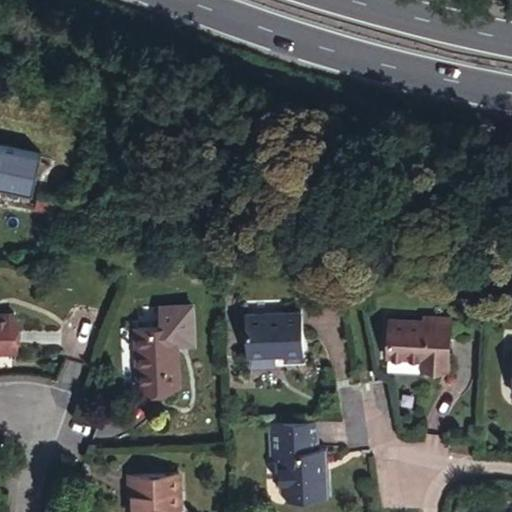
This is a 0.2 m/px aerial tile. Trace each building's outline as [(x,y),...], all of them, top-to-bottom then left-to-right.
[(57,71),(55,81),(81,87),(83,77),(57,71)] [(0,143),(0,188),(16,192),(17,189),(25,148),(0,143)] [(43,151),(25,148),(17,189),(36,193),(43,151)] [(68,203),(43,198),(39,213),(66,218),(68,203)] [(167,309),(142,310),(144,371),(181,371),(180,329),(199,329),(199,290),(167,290),(167,309)] [(25,313),(0,315),(0,354),(27,351),(25,313)] [(306,371),(302,319),(246,323),(248,368),(287,364),(287,373),(306,371)] [(454,321),(428,319),(428,326),(395,323),(391,359),(426,362),(425,368),(451,369),(454,321)] [(332,505),(331,456),(317,457),(317,425),(266,427),(267,459),(281,459),(280,468),(280,497),(291,506),(332,505)] [(281,459),(267,459),(267,469),(280,468),(281,459)] [(177,511),(178,465),(127,465),(126,487),(130,487),(129,511),(177,511)]
